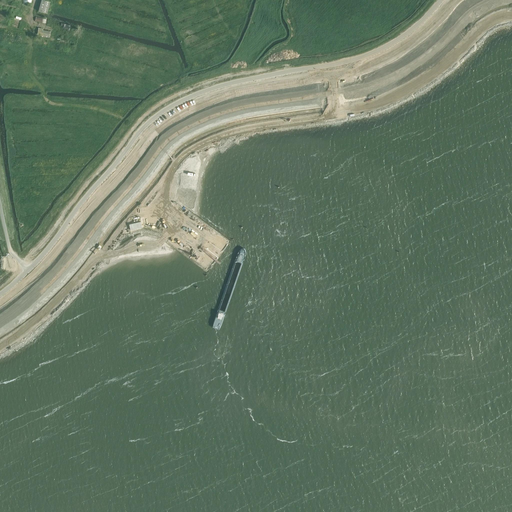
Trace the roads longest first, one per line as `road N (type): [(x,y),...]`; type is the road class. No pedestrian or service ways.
road 1 (tertiary): [(17,281),(158,114),(223,85),(349,62),(402,37),(441,0)]
road 2 (track): [(120,118),(49,102),(30,74),(34,24)]
